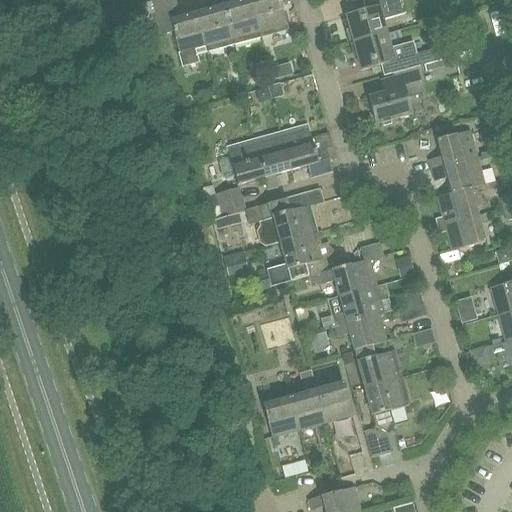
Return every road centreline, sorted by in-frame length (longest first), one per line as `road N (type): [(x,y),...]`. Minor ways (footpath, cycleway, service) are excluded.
road 1 (residential): [(299,0),(344,158),(409,208),(467,401)]
road 2 (primary): [(82,511),(0,265)]
road 3 (residential): [(264,511),(263,504),(411,467)]
